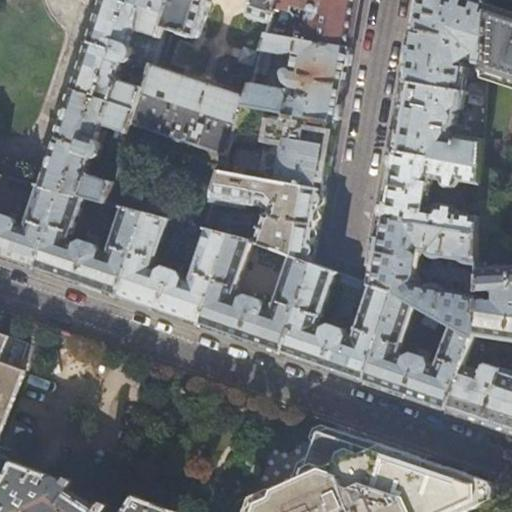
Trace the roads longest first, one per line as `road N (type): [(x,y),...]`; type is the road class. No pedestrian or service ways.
road 1 (residential): [(0,284),(511,460)]
road 2 (residential): [(390,0),(343,259)]
